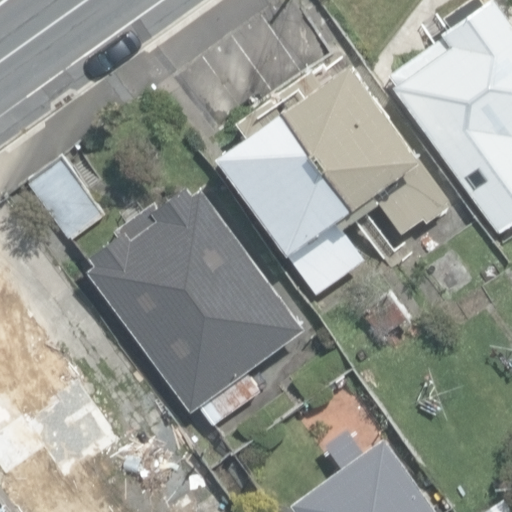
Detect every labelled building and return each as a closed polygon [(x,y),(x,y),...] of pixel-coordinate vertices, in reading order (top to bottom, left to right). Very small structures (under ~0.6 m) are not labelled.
[(466,0),(447,14),(456,27),(393,73),(399,81),(395,84),(502,231),(511,223),(511,19),(498,0),(466,0)] [(291,101),(285,106),(354,202),(376,186),(405,226),(423,213),(427,219),(450,202),(448,199),(451,197),(352,62),(324,82),(312,66),(282,88),(291,101)] [(354,202),(285,106),(282,108),(272,95),(238,119),(248,133),(220,154),(318,288),(365,253),(337,215),(354,202)] [(30,178),(71,235),(105,210),(63,154),(30,178)] [(202,401),(217,421),(262,387),(247,368),(305,325),(201,185),(194,191),(188,183),(158,205),(154,199),(117,227),(121,233),(93,253),(98,260),(90,266),(194,407),(202,401)] [(42,455),(63,484),(126,440),(86,384),(97,377),(70,339),(61,345),(12,275),(7,278),(0,267),(0,473),(6,481),(42,455)] [(367,305),(388,335),(411,318),(390,289),(367,305)] [(441,511),(386,435),(293,501),(301,511),(441,511)] [(485,509),(486,511),(511,511),(511,504),(506,495),(485,509)] [(217,511),(236,511),(231,503),(217,511)]
